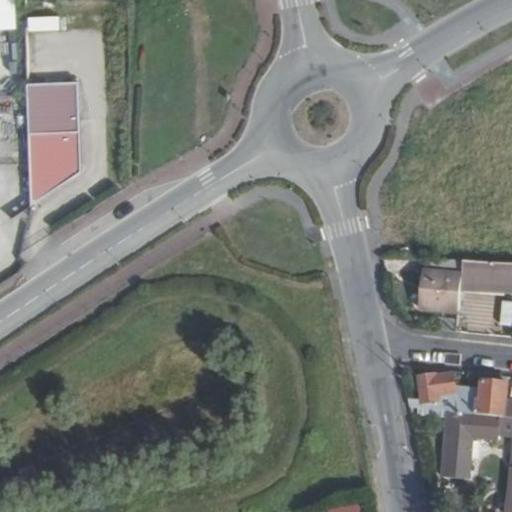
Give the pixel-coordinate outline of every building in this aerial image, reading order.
[(29,133),(32,206),(83,173),(81,131),(29,133)] [(424,312),(461,317),(465,285),(468,261),(429,259),(424,312)] [(465,285),(511,289),(511,262),(485,261),(468,261),(465,285)] [(422,375),(423,400),(424,408),(451,411),(480,414),(481,400),(483,384),(457,380),(456,375),(440,376),(439,373),(422,375)] [(486,401),(481,400),(480,414),(501,417),(511,417),(511,403),(510,403),(511,383),(511,382),(489,381),(486,401)] [(408,398),(409,406),(424,408),(423,400),(408,398)] [(480,414),(451,411),(443,474),(467,478),(473,435),(498,437),(501,417),(480,414)]
